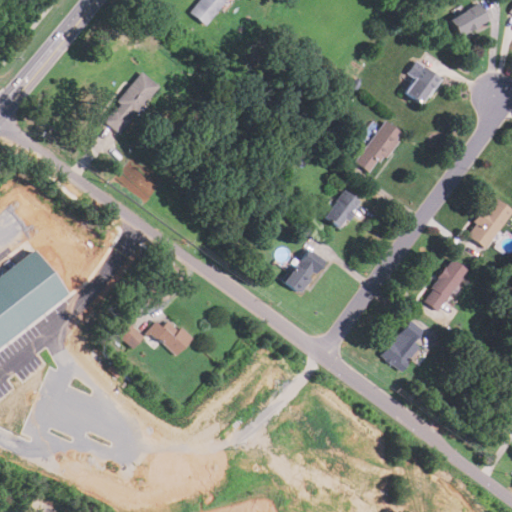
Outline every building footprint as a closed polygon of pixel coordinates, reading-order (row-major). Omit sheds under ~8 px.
[(222,0),(197,0),(187,13),(202,25),(222,0)] [(456,36),(486,19),(475,2),(446,19),(456,36)] [(420,105),(437,76),(411,61),(404,73),(410,77),(401,93),(420,105)] [(155,84),(137,71),(100,121),(118,134),(155,84)] [(369,174),(399,133),(382,121),(351,161),(369,174)] [(336,229),(357,201),(340,189),(319,217),(336,229)] [(487,247),(506,207),(486,197),(466,237),(487,247)] [(32,248),(0,272),(0,343),(65,293),(32,248)] [(321,264),(308,250),(280,278),(294,291),(321,264)] [(464,270),(449,259),(419,299),(434,310),(464,270)] [(419,330),(405,319),(377,355),(398,371),(417,347),(410,342),(419,330)] [(178,326),(174,330),(165,320),(160,325),(154,320),(145,329),(172,356),(190,338),(178,326)] [(113,333),(129,348),(140,336),(125,322),(113,333)] [(511,407),(503,423),(511,428),(511,407)]
